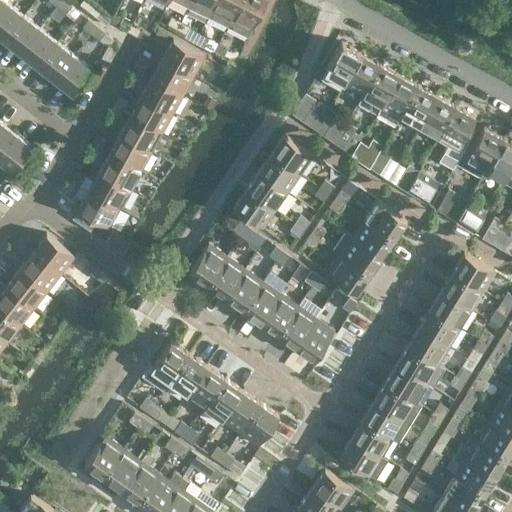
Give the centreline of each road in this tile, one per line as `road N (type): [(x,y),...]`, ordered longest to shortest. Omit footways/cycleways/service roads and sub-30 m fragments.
road 1 (residential): [(321,412),(38,203)]
road 2 (residential): [(321,412),(436,231)]
road 3 (residential): [(511,97),(340,0)]
road 4 (residential): [(252,511),(321,412)]
